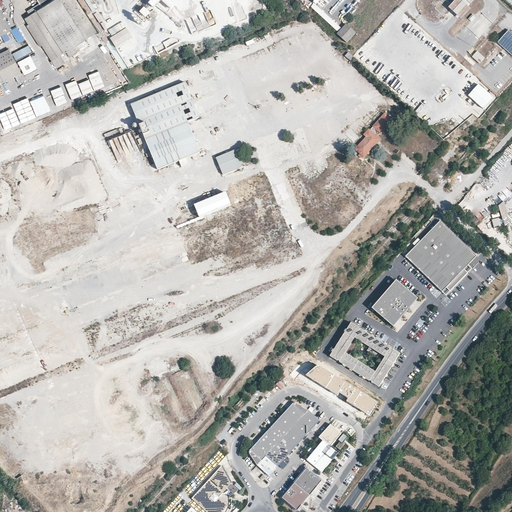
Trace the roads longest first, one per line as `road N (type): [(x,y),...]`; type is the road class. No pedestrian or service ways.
road 1 (unknown): [(307,280),(187,438),(87,469)]
road 2 (primary): [(456,358),(346,511)]
road 3 (residential): [(261,495),(238,463),(236,439),(288,390),(333,409)]
road 4 (primary): [(357,511),(456,358)]
road 5 (unknown): [(395,39),(436,104),(447,104),(456,86),(401,38)]
road 6 (unknown): [(94,117),(220,62),(234,87)]
road 7 (unknown): [(234,87),(330,53),(349,82)]
road 8 (unknown): [(131,186),(255,133)]
road 9 (residential): [(333,409),(367,438),(319,511)]
